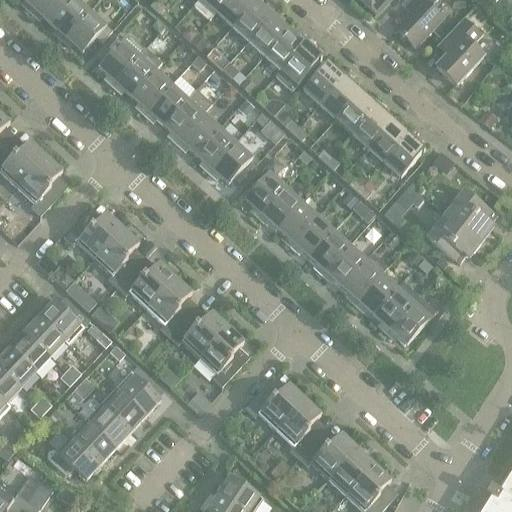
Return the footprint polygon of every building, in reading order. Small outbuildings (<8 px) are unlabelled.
[(45,0),(19,0),(29,8),(25,12),(31,17),(45,0)] [(74,0),(73,0),(45,0),(31,17),(35,21),(39,17),(50,27),(74,0)] [(90,15),(74,0),(50,27),(61,37),(57,41),(63,46),(90,15)] [(217,16),(231,0),(202,0),(201,2),(194,10),(210,24),(217,16)] [(257,4),(252,0),(231,0),(217,16),(233,31),(257,4)] [(357,0),(377,18),(393,0),(357,0)] [(415,51),(443,22),(430,11),(439,2),(436,0),(409,0),(405,4),(414,12),(395,33),(403,40),(401,41),(404,44),(405,42),(415,51)] [(484,0),(493,8),(500,0),(484,0)] [(164,10),(156,3),(151,9),(159,16),(164,10)] [(271,10),(268,14),(257,4),(233,31),(249,45),(277,14),(271,10)] [(281,19),(277,14),(249,45),(265,60),(289,33),(278,23),(281,19)] [(113,35),(90,15),(63,46),(68,50),(71,46),(83,57),(96,42),(102,47),(113,35)] [(166,31),(158,24),(153,30),(161,37),(166,31)] [(484,61),(472,50),(481,40),(464,24),(443,46),(452,54),(436,71),(457,90),(484,61)] [(191,29),(184,38),(193,46),(200,38),(200,37),(191,29)] [(167,33),(160,41),(165,45),(170,45),(175,40),(167,33)] [(309,43),(304,39),(300,43),(289,33),(265,60),(281,74),(309,43)] [(200,38),(193,46),(204,56),(211,48),(200,38)] [(124,44),(123,45),(117,39),(106,51),(112,57),(99,71),(111,82),(107,86),(112,90),(140,60),(145,53),(132,41),(131,41),(129,41),(128,42),(127,42),(125,43),(124,44)] [(322,62),(310,52),(314,48),(309,43),(281,74),(276,80),(293,95),(322,62)] [(140,60),(112,90),(117,95),(121,91),(132,101),(156,74),(162,67),(146,53),(145,53),(140,60)] [(215,53),(208,60),(216,67),(223,60),(215,53)] [(198,60),(192,67),(200,75),(207,67),(198,60)] [(230,67),(224,75),(233,83),(239,75),(230,67)] [(347,78),(341,73),(338,77),(327,67),(303,94),(320,109),(347,78)] [(172,89),(156,74),(132,101),(143,111),(139,115),(144,119),(172,89)] [(230,89),(214,75),(206,84),(222,98),(230,89)] [(360,96),(349,87),(353,83),(347,78),(320,109),(336,123),(360,96)] [(188,103),(172,89),(144,119),(149,124),(153,120),(164,130),(188,103)] [(231,89),(225,96),(229,99),(234,99),(237,95),(231,89)] [(374,102),(371,106),(360,96),(336,123),(352,138),(380,107),(374,102)] [(269,105),(261,97),(255,103),(263,111),(269,105)] [(204,118),(188,103),(164,130),(175,140),(171,144),(176,148),(204,118)] [(247,104),(239,113),(247,119),(255,111),(247,104)] [(385,112),(380,107),(352,138),(368,152),(392,125),(381,116),(385,112)] [(0,137),(10,127),(0,117),(0,157),(7,150),(0,143),(0,137)] [(220,132),(204,118),(176,148),(181,153),(185,149),(196,159),(220,132)] [(270,125),(262,118),(257,124),(265,131),(270,125)] [(299,132),(291,125),(286,131),(294,138),(299,132)] [(412,136),(406,131),(403,135),(392,125),(368,152),(384,166),(412,136)] [(236,147),(220,132),(196,159),(207,169),(204,173),(209,177),(236,147)] [(294,138),(302,145),(307,139),(299,132),(294,138)] [(425,155),(413,144),(417,140),(412,136),(384,166),(401,181),(425,155)] [(47,161),(30,146),(17,159),(7,150),(0,157),(0,175),(18,192),(47,161)] [(253,162),(236,147),(209,177),(214,182),(217,178),(229,188),(253,162)] [(331,161),(323,154),(318,160),(326,167),(331,161)] [(312,162),(304,155),(299,161),(307,168),(312,162)] [(441,156),(432,167),(446,178),(454,167),(441,156)] [(63,176),(47,161),(18,192),(35,208),(31,212),(41,221),(61,200),(50,190),(63,176)] [(339,168),(331,161),(326,167),(334,174),(339,168)] [(286,191),(269,176),(245,203),(257,213),(253,217),(258,222),(286,191)] [(363,190),(356,183),(350,189),(358,196),(363,190)] [(371,197),(363,190),(358,196),(366,203),(371,197)] [(302,206),(286,191),(258,222),(263,227),(267,223),(278,233),(302,206)] [(494,230),(491,228),(498,220),(464,194),(445,218),(482,247),(494,230)] [(350,197),(343,206),(352,214),(359,205),(350,197)] [(318,220),(302,206),(278,233),(289,243),(285,247),(290,251),(318,220)] [(393,211),(386,219),(394,226),(401,218),(393,211)] [(368,214),(361,221),(369,228),(375,220),(368,214)] [(123,233),(107,218),(94,232),(83,222),(64,242),(74,251),(77,247),(94,264),(123,233)] [(482,247),(445,218),(426,243),(460,269),(466,260),(469,263),(482,247)] [(334,235),(318,220),(290,251),(295,256),(299,252),(310,262),(334,235)] [(140,248),(123,233),(94,264),(112,280),(108,284),(117,292),(137,271),(127,262),(140,248)] [(350,249),(334,235),(310,262),(321,272),(318,276),(322,280),(350,249)] [(366,264),(350,249),(322,280),(327,284),(331,281),(342,290),(366,264)] [(416,256),(409,263),(416,270),(423,263),(416,256)] [(382,278),(388,272),(372,257),(366,264),(342,290),(353,300),(350,304),(355,309),(382,278)] [(424,264),(418,271),(427,278),(433,272),(424,264)] [(176,282),(160,267),(147,281),(137,271),(117,292),(126,300),(130,297),(147,313),(176,282)] [(398,293),(398,292),(382,278),(355,309),(360,313),(363,309),(374,319),(398,293)] [(435,284),(443,291),(449,285),(440,278),(435,284)] [(64,279),(58,285),(67,293),(74,285),(69,279),(64,279)] [(192,297),(176,282),(147,313),(164,329),(161,333),(170,341),(189,321),(179,311),(192,297)] [(420,301),(404,286),(398,292),(398,293),(374,319),(385,329),(382,333),(387,338),(420,301)] [(431,322),(436,315),(420,301),(387,338),(392,343),(396,339),(407,349),(431,322)] [(69,349),(85,332),(55,304),(40,321),(66,346),(65,346),(69,349)] [(228,332),(212,316),(199,330),(189,321),(170,341),(178,350),(182,346),(199,362),(228,332)] [(65,346),(66,346),(40,321),(25,337),(51,361),(65,346)] [(244,347),(228,332),(199,362),(217,378),(213,382),(223,391),(242,370),(231,360),(244,347)] [(51,361),(25,337),(10,352),(36,377),(51,361)] [(106,352),(112,346),(103,337),(97,344),(106,352)] [(120,365),(126,359),(116,350),(110,356),(120,365)] [(36,377),(10,352),(0,362),(0,372),(22,393),(36,377)] [(103,366),(97,373),(104,379),(108,375),(107,370),(103,366)] [(82,378),(72,369),(66,376),(76,385),(82,378)] [(22,393),(0,372),(0,402),(7,408),(22,393)] [(76,385),(66,376),(61,382),(70,391),(76,385)] [(146,421),(161,404),(132,376),(116,393),(146,421)] [(95,391),(86,382),(80,389),(90,397),(95,391)] [(305,403),(289,388),(276,402),(265,392),(246,413),(255,422),(259,418),(276,434),(305,403)] [(90,397),(80,389),(74,395),(84,404),(90,397)] [(146,421),(116,393),(102,409),(131,437),(146,421)] [(52,410),(43,401),(37,407),(46,416),(52,410)] [(7,408),(0,402),(0,422),(11,411),(7,408)] [(321,419),(305,403),(276,434),(293,451),(290,454),(299,463),(318,442),(308,433),(321,419)] [(46,416),(37,407),(31,413),(40,422),(46,416)] [(131,437),(102,409),(87,424),(117,452),(131,437)] [(66,423),(57,414),(51,420),(60,429),(66,423)] [(60,429),(51,420),(45,426),(54,435),(60,429)] [(117,452),(87,424),(72,440),(102,468),(117,452)] [(7,429),(0,436),(0,439),(5,445),(14,436),(7,429)] [(21,442),(15,436),(6,446),(13,452),(21,442)] [(358,453),(341,437),(328,451),(318,442),(299,463),(308,471),(311,467),(329,484),(358,453)] [(102,468),(72,440),(57,456),(55,454),(53,454),(50,455),(48,458),(47,461),(48,463),(66,479),(69,480),(72,479),(76,474),(86,484),(102,468)] [(375,469),(358,453),(329,484),(346,500),(375,469)] [(391,484),(375,469),(346,500),(358,511),(385,511),(389,508),(378,498),(391,484)] [(511,478),(500,497),(511,504),(511,478)] [(42,488),(30,480),(17,500),(28,507),(42,488)] [(258,511),(264,503),(230,480),(218,499),(237,511),(258,511)] [(42,511),(53,495),(42,488),(28,507),(35,511),(42,511)] [(511,511),(511,504),(500,497),(488,490),(483,498),(495,505),(490,511),(511,511)] [(0,511),(8,511),(14,504),(0,494),(0,511)] [(237,511),(218,499),(208,511),(237,511)]
